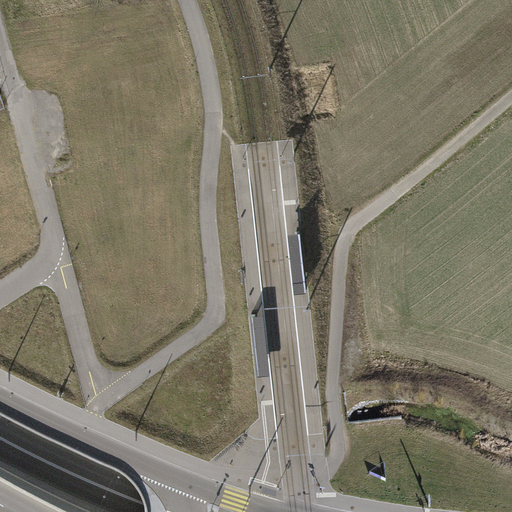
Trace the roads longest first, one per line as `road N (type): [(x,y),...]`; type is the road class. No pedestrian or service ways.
road 1 (track): [(318,464),(335,456),(339,441),(332,397),(347,235),(511,97)]
road 2 (track): [(100,401),(0,33)]
road 3 (primary): [(183,481),(0,397)]
road 4 (primary): [(160,511),(0,439)]
